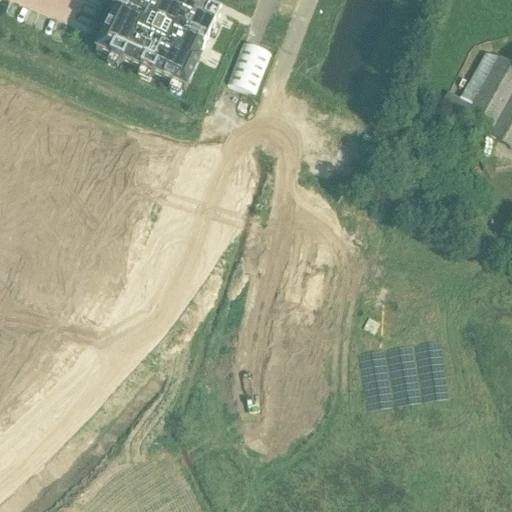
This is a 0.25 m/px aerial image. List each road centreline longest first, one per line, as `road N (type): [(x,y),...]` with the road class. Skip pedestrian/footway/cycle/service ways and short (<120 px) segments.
road 1 (tertiary): [(0,475),(111,370),(209,207)]
road 2 (unclassified): [(257,134),(308,0)]
road 3 (unclassified): [(268,0),(222,121)]
